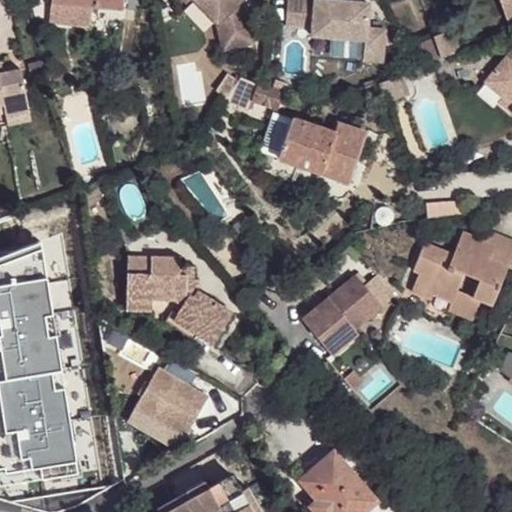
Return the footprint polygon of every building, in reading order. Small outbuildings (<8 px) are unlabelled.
[(51,0),(52,4),(51,17),(78,19),(79,5),(89,6),(126,8),(126,0),(51,0)] [(155,12),(153,1),(148,0),(146,0),(146,11),(155,12)] [(190,0),(213,22),(218,55),(251,49),(246,22),(232,13),(244,0),(190,0)] [(366,4),(322,0),(284,0),(282,26),(309,29),(308,36),(362,41),(360,61),(380,63),(382,30),(364,29),(366,4)] [(511,0),(499,0),(507,19),(511,16),(511,0)] [(79,5),(78,19),(88,20),(89,6),(79,5)] [(453,31),(434,37),(441,58),(460,51),(453,31)] [(480,84),(500,101),(511,110),(511,114),(511,116),(511,117),(511,64),(502,57),(480,84)] [(409,92),(402,73),(374,84),(380,103),(409,92)] [(0,92),(19,88),(17,77),(0,79),(0,92)] [(277,111),(282,96),(240,82),(224,105),(251,113),(255,104),(277,111)] [(19,88),(0,92),(0,122),(3,122),(5,132),(29,126),(19,88)] [(511,114),(511,110),(500,101),(497,106),(511,116),(511,114)] [(348,184),(364,135),(335,125),(332,134),(308,125),(309,121),(298,117),(296,122),(293,120),(279,160),(348,184)] [(357,242),(367,248),(373,241),(364,233),(357,242)] [(511,242),(488,233),(483,243),(495,248),(490,262),(509,270),(511,272),(511,242)] [(495,248),(483,243),(464,234),(451,258),(425,246),(411,277),(418,280),(409,298),(430,307),(433,300),(450,309),(456,296),(463,278),(477,285),(470,301),(480,305),(490,309),(509,270),(490,262),(495,248)] [(175,261),(145,260),(145,276),(121,276),(121,301),(147,302),(169,302),(176,311),(169,322),(209,347),(228,315),(193,294),(192,294),(188,299),(181,295),(181,283),(187,283),(187,282),(187,269),(174,269),(175,261)] [(145,276),(145,260),(122,260),(121,276),(145,276)] [(55,265),(0,273),(0,330),(1,335),(64,325),(55,265)] [(193,282),(187,282),(187,283),(181,283),(181,295),(188,299),(192,294),(193,294),(193,282)] [(328,308),(351,342),(380,323),(358,288),(328,308)] [(470,326),(480,305),(470,301),(456,296),(450,309),(447,316),(470,326)] [(147,315),(147,302),(121,301),(121,315),(147,315)] [(300,326),(326,365),(354,346),(351,342),(328,308),(300,326)] [(511,359),(504,357),(495,375),(511,387),(511,359)] [(303,382),(310,376),(302,367),(298,376),(303,382)] [(210,403),(160,373),(137,411),(187,441),(210,403)] [(321,504),(328,511),(371,511),(380,505),(336,454),(303,483),(321,504)] [(253,511),(252,510),(258,507),(250,492),(244,494),(237,479),(213,492),(175,511),(253,511)] [(159,511),(175,511),(213,492),(209,485),(159,511)]
